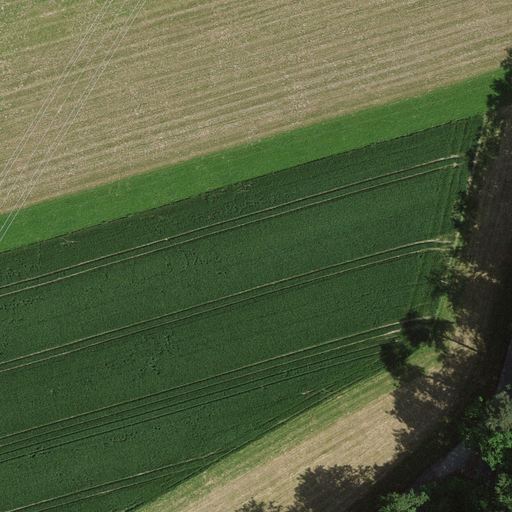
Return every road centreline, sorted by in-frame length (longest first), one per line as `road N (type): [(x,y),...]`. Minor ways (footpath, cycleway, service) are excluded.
road 1 (unclassified): [(480,511),(511,375)]
road 2 (track): [(495,430),(394,511)]
